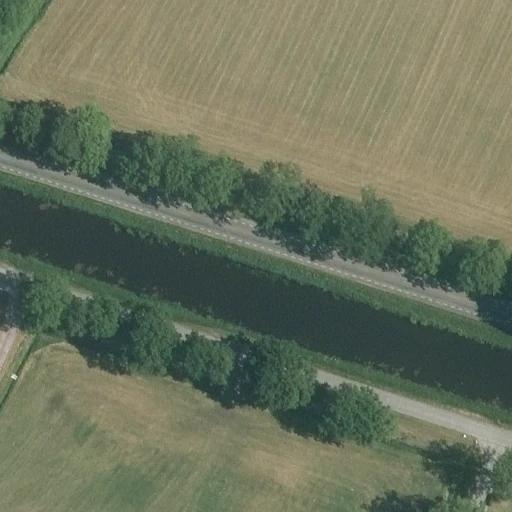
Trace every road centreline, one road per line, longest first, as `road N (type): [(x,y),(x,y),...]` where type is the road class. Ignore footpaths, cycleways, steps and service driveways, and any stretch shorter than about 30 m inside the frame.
road 1 (unclassified): [(511,441),(0,278)]
road 2 (tertiary): [(511,316),(0,155)]
